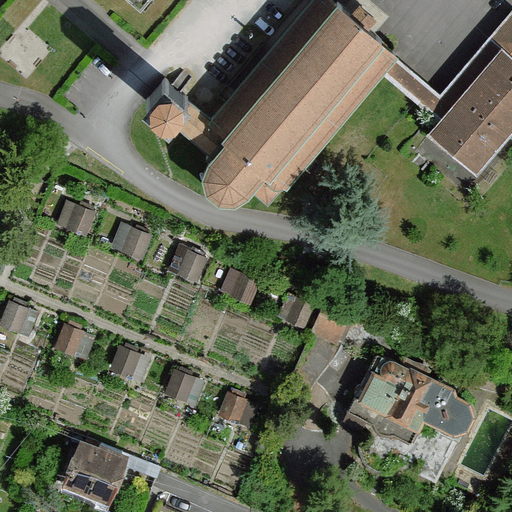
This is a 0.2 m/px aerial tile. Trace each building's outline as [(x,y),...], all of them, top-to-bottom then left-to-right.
[(386,68),(398,54),(333,0),(313,0),(212,118),(188,98),(170,119),(210,151),(207,156),(210,159),(205,173),(209,187),(221,197),(235,198),(248,191),(251,193),(255,189),(269,201),(386,68)] [(443,117),(431,131),(477,168),(511,127),(511,12),(490,37),(502,49),(443,117)] [(442,92),(398,54),(386,68),(443,117),(502,49),(490,37),(442,92)] [(170,119),(188,98),(189,97),(166,77),(147,100),(170,119)] [(96,212),(93,211),(95,206),(82,201),(80,206),(67,200),(57,225),(86,237),(96,212)] [(153,236),(148,234),(150,230),(137,225),(136,229),(121,223),(110,248),(143,261),(153,236)] [(210,256),(205,254),(206,251),(193,245),(192,249),(180,244),(169,271),(199,283),(210,256)] [(229,269),(220,291),(253,304),(262,282),(229,269)] [(288,293),(278,317),(307,328),(316,305),(288,293)] [(15,298),(13,302),(9,301),(0,323),(0,325),(31,337),(41,313),(26,308),(28,303),(15,298)] [(348,315),(324,305),(318,319),(330,324),(329,328),(340,332),(348,315)] [(96,336),(82,331),(84,326),(71,321),(69,325),(65,324),(55,348),(86,360),(96,336)] [(152,358),(138,353),(140,348),(127,343),(125,347),(119,345),(109,370),(141,383),(152,358)] [(449,397),(444,382),(427,373),(429,369),(405,357),(403,363),(379,352),(349,409),(374,421),(378,428),(387,434),(396,433),(402,436),(409,422),(420,428),(427,416),(455,430),(467,426),(473,414),(469,401),(456,394),(449,397)] [(206,382),(192,376),(193,372),(180,367),(178,371),(175,369),(165,393),(197,406),(206,382)] [(233,389),(231,394),(228,392),(219,414),(241,423),(250,401),(245,399),(247,394),(233,389)] [(97,450),(101,442),(89,437),(86,446),(97,450)] [(97,450),(120,459),(123,451),(101,442),(97,450)] [(86,446),(84,445),(71,477),(107,492),(121,460),(120,459),(97,450),(86,446)] [(485,477),(460,464),(453,479),(478,491),(485,477)]
